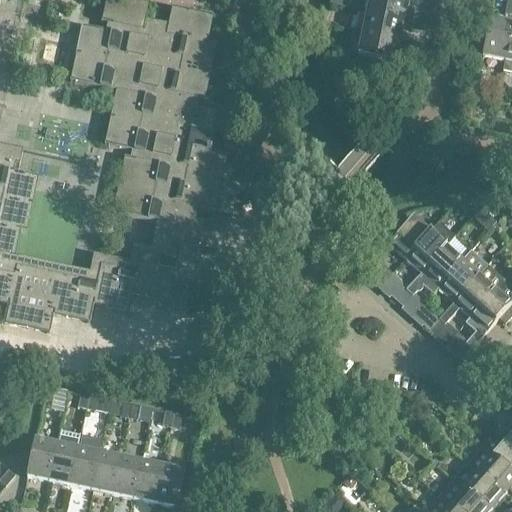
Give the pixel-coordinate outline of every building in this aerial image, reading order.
[(146,4),(125,0),(107,0),(102,25),(107,26),(105,33),(83,29),(71,84),(117,93),(105,147),(131,152),(129,160),(125,159),(113,214),(155,223),(150,249),(132,245),(128,263),(92,256),(88,274),(17,258),(7,305),(3,323),(49,333),(53,315),(89,323),(93,305),(129,313),(133,294),(168,302),(172,284),(208,292),(216,255),(194,250),(195,242),(200,243),(204,224),(195,222),(197,209),(213,212),(225,158),(210,154),(211,152),(206,151),(208,141),(213,142),(218,114),(196,109),(198,102),(202,102),(214,47),(205,45),(210,18),(173,10),(169,27),(143,21),(146,4)] [(406,0),(369,0),(367,12),(402,20),(406,0)] [(402,20),(367,12),(362,34),(398,41),(402,20)] [(426,25),(428,17),(413,14),(412,22),(426,25)] [(426,25),(412,22),(410,31),(424,34),(426,25)] [(511,27),(489,22),(482,58),(504,63),(511,27)] [(398,41),(362,34),(357,56),(393,63),(398,41)] [(403,65),(417,68),(419,60),(404,56),(403,65)] [(0,303),(7,305),(17,258),(12,257),(18,232),(24,233),(36,178),(13,174),(14,166),(19,167),(22,152),(0,147),(0,303)] [(412,220),(399,234),(388,247),(405,262),(428,235),(412,220)] [(428,235),(405,262),(421,276),(444,249),(428,235)] [(421,276),(437,290),(461,264),(444,249),(421,276)] [(453,305),(486,268),(470,253),(461,264),(437,290),(453,305)] [(373,264),(363,274),(369,280),(377,271),(376,267),(373,264)] [(469,319),(502,282),(486,268),(453,305),(469,319)] [(480,328),(462,348),(467,348),(471,351),(486,334),(498,321),(511,304),(511,290),(502,282),(469,319),(480,328)] [(217,312),(231,315),(236,291),(222,288),(217,312)] [(409,301),(409,296),(402,290),(397,290),(390,298),(402,309),(409,301)] [(511,304),(498,321),(504,326),(511,318),(511,317),(511,304)] [(428,333),(438,322),(434,318),(430,318),(422,327),(428,333)] [(441,329),(441,325),(438,322),(428,333),(433,338),(441,329)] [(461,362),(471,351),(467,348),(462,348),(455,356),(461,362)] [(51,404),(54,390),(46,388),(43,402),(51,404)] [(88,397),(80,395),(77,410),(86,412),(88,397)] [(88,397),(86,412),(94,413),(97,399),(88,397)] [(131,406),(122,404),(119,418),(128,420),(131,406)] [(131,406),(128,420),(136,422),(139,408),(131,406)] [(170,429),(173,416),(164,414),(161,427),(170,429)] [(178,431),(182,418),(173,416),(170,429),(178,431)] [(61,432),(58,443),(100,451),(103,440),(61,432)] [(56,447),(34,443),(27,479),(48,483),(56,447)] [(511,449),(504,443),(489,459),(511,479),(511,449)] [(77,452),(56,447),(48,483),(70,488),(77,452)] [(481,451),(466,467),(502,499),(511,488),(511,479),(489,459),(481,451)] [(98,456),(77,452),(70,488),(91,492),(98,456)] [(119,461),(98,456),(91,492),(112,497),(119,461)] [(140,465),(119,461),(112,497),(133,501),(140,465)] [(162,470),(140,465),(133,501),(154,505),(162,470)] [(490,511),(502,499),(466,467),(452,484),(483,511),(490,511)] [(183,474),(162,470),(154,505),(176,510),(183,474)] [(9,472),(8,473),(0,481),(0,483),(6,489),(15,478),(9,472)] [(483,511),(452,484),(437,500),(451,511),(483,511)] [(451,511),(437,500),(426,511),(451,511)]
